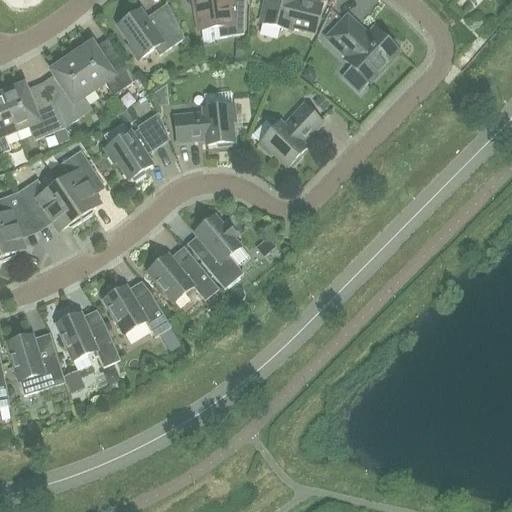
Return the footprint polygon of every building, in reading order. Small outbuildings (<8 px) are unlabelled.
[(230,14),(227,0),(194,0),(199,32),(218,29),(219,40),(244,36),(245,12),(230,14)] [(315,34),(322,7),(298,1),(297,0),(268,0),(268,2),(264,4),(262,12),(264,15),(262,25),(291,32),(292,28),(315,34)] [(185,40),(169,6),(148,21),(141,11),(131,18),(130,15),(119,23),(121,25),(117,28),(130,46),(128,47),(138,62),(154,51),(159,58),(185,40)] [(366,39),(347,20),(348,19),(347,18),(327,39),(347,59),(344,62),(368,85),(399,53),(396,50),(397,45),(391,39),(386,41),(375,30),(366,39)] [(72,58),(94,92),(104,85),(113,98),(136,82),(122,61),(109,70),(92,45),(89,47),(87,44),(73,53),(75,56),(72,58)] [(94,92),(72,58),(68,60),(67,58),(53,67),(55,70),(51,72),(68,97),(53,108),(65,130),(66,130),(92,112),(84,99),(94,92)] [(65,130),(53,108),(36,115),(24,87),(20,88),(19,85),(3,91),(5,94),(1,96),(17,133),(28,128),(34,143),(65,130)] [(17,133),(1,96),(0,96),(0,156),(11,152),(5,138),(17,133)] [(233,144),(231,124),(234,124),(233,106),(201,109),(202,114),(174,117),(177,145),(197,143),(197,141),(205,140),(206,147),(217,146),(217,149),(231,148),(230,145),(233,144)] [(309,140),(323,125),(304,106),(284,127),(280,123),(258,146),(271,158),(273,156),(287,170),(290,167),(292,169),(302,160),(299,157),(307,149),(302,144),(307,138),(309,140)] [(169,141),(158,115),(137,129),(138,132),(132,136),(130,133),(104,151),(114,166),(117,164),(129,182),(131,181),(133,183),(144,176),(142,173),(153,167),(145,155),(151,151),(152,152),(169,141)] [(82,223),(81,224),(82,224),(83,223),(82,223),(94,215),(94,214),(93,215),(91,212),(100,207),(84,183),(96,175),(81,153),(61,166),(69,179),(57,187),(82,223)] [(82,223),(57,187),(46,194),(37,182),(17,195),(30,219),(43,210),(59,234),(68,228),(70,230),(69,231),(69,232),(81,224),(82,223)] [(14,225),(30,219),(17,195),(0,201),(0,216),(1,217),(0,217),(0,257),(3,264),(17,259),(16,257),(15,258),(14,255),(24,252),(14,225)] [(223,228),(215,218),(209,222),(207,219),(197,227),(200,230),(194,235),(211,255),(201,263),(225,291),(244,275),(229,258),(241,249),(234,240),(237,238),(226,225),(223,228)] [(179,270),(168,257),(163,261),(160,258),(150,266),(153,270),(148,274),(173,305),(193,288),(205,303),(219,291),(192,259),(179,270)] [(135,303),(126,288),(120,292),(118,288),(107,295),(109,298),(103,302),(124,337),(146,323),(156,339),(159,337),(171,330),(149,294),(135,303)] [(74,318),(73,314),(61,320),(63,323),(56,326),(73,363),(95,353),(102,370),(120,362),(103,323),(87,330),(81,315),(74,318)] [(163,344),(176,337),(171,330),(159,337),(163,344)] [(26,339),(24,335),(12,339),(13,343),(7,345),(19,383),(20,383),(24,398),(65,385),(56,356),(40,362),(32,337),(26,339)] [(0,409),(10,407),(9,405),(2,367),(0,366),(0,409)] [(76,374),(66,378),(73,395),(83,391),(76,374)]
